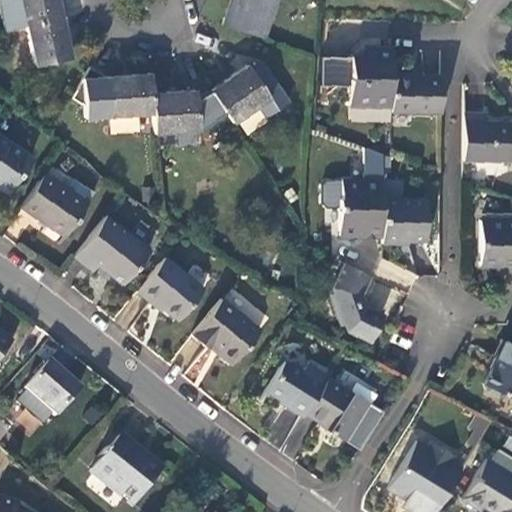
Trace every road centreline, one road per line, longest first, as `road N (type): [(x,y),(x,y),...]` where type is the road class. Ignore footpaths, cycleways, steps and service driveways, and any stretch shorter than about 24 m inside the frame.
road 1 (residential): [(489,0),(464,32),(457,60),(449,330),(399,420),(332,511)]
road 2 (residential): [(0,277),(312,511)]
